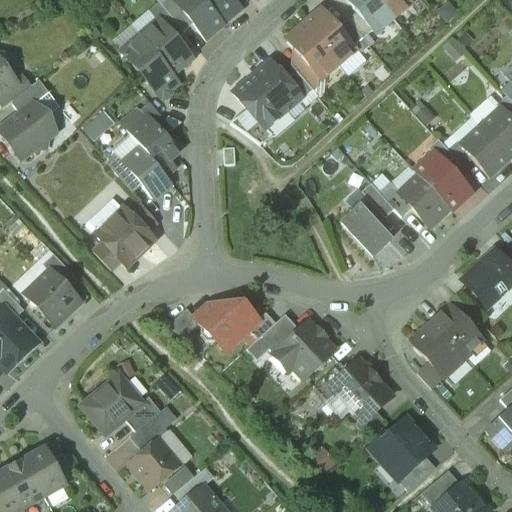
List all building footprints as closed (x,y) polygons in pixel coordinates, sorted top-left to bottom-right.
[(167,0),(159,7),(181,32),(183,35),(192,27),(170,1),(171,0),(170,0),(167,0)] [(170,0),(171,0),(170,1),(192,27),(205,42),(223,27),(200,0),(170,0)] [(231,0),(200,0),(223,27),(241,11),(231,0)] [(392,23),(373,0),(341,0),(355,16),(370,34),(378,35),(392,23)] [(373,0),(392,23),(406,11),(407,3),(404,0),(373,0)] [(157,23),(171,40),(181,32),(159,7),(157,5),(147,14),(156,24),(157,23)] [(352,49),(322,14),(316,19),(309,20),(301,26),(337,69),(351,57),(352,49)] [(361,42),(370,34),(355,16),(346,23),(361,42)] [(171,40),(157,23),(156,24),(139,39),(171,77),(180,69),(184,70),(189,66),(189,61),(171,40)] [(337,69),(301,26),(293,33),(291,40),(285,45),(300,62),(316,80),(323,81),(337,69)] [(171,77),(139,39),(121,54),(160,101),(164,101),(169,97),(169,93),(178,85),(171,77)] [(2,56),(0,55),(0,97),(15,86),(14,85),(5,73),(7,71),(8,63),(2,56)] [(315,91),(316,80),(300,62),(291,70),(295,75),(311,93),(311,94),(315,91)] [(285,84),(269,65),(232,96),(246,112),(263,132),(264,131),(298,102),(299,101),(285,84)] [(299,104),(311,93),(295,75),(285,84),(299,101),(298,102),(299,104)] [(9,106),(30,90),(22,79),(14,85),(15,86),(0,97),(0,108),(2,111),(9,106)] [(30,90),(9,106),(18,117),(31,107),(32,109),(48,96),(38,84),(30,90)] [(511,105),(511,87),(510,85),(500,93),(505,98),(511,105)] [(511,123),(511,105),(505,98),(496,107),(499,110),(511,123)] [(138,114),(142,118),(143,118),(162,141),(172,133),(148,105),(138,114)] [(18,117),(0,131),(0,137),(19,163),(36,150),(44,151),(48,117),(38,116),(32,109),(31,107),(18,117)] [(511,123),(499,110),(479,129),(508,161),(511,157),(511,123)] [(105,112),(82,130),(92,143),(115,125),(105,112)] [(264,131),(263,132),(246,112),(229,127),(259,149),(271,139),(264,131)] [(162,141),(143,118),(142,118),(125,133),(140,151),(163,179),(171,173),(172,167),(169,164),(175,159),(175,156),(162,141)] [(508,161),(479,129),(458,148),(471,162),(488,180),(508,161)] [(444,168),(453,160),(446,153),(437,142),(427,151),(431,156),(432,155),(444,168)] [(463,170),(471,162),(458,148),(455,144),(446,153),(453,160),(463,170)] [(163,179),(140,151),(122,166),(135,182),(152,202),(170,187),(163,179)] [(444,168),(432,155),(431,156),(412,174),(417,179),(447,213),(450,215),(470,196),(444,168)] [(126,189),(135,182),(122,166),(114,157),(105,165),(126,189)] [(447,213),(417,179),(398,196),(398,197),(411,211),(428,230),(447,213)] [(384,221),(392,213),(378,196),(370,186),(360,195),(366,202),(384,221)] [(400,221),(411,211),(398,197),(398,196),(389,186),(378,196),(392,213),(400,221)] [(384,221),(366,202),(341,224),(372,259),(389,244),(384,238),(392,230),(384,221)] [(129,218),(146,236),(156,226),(140,208),(129,218)] [(129,218),(121,210),(93,237),(101,246),(119,265),(125,271),(153,244),(146,236),(129,218)] [(110,274),(119,265),(101,246),(92,255),(110,274)] [(493,254),(461,284),(485,311),(511,285),(511,274),(501,263),(493,254)] [(511,254),(501,263),(511,274),(511,254)] [(47,274),(48,273),(67,294),(77,284),(52,258),(41,268),(47,274)] [(67,294),(48,273),(47,274),(31,289),(35,294),(27,301),(28,302),(27,308),(31,312),(37,312),(54,329),(71,313),(72,307),(76,303),(67,294)] [(2,311),(13,323),(22,313),(4,294),(0,298),(0,312),(1,313),(2,311)] [(448,309),(470,333),(479,325),(455,298),(445,307),(447,310),(448,309)] [(240,307),(206,308),(193,320),(191,321),(197,327),(200,331),(199,338),(205,344),(214,344),(224,355),(248,334),(257,326),(256,324),(240,307)] [(470,333),(448,309),(447,310),(431,325),(464,362),(482,345),(470,333)] [(1,313),(0,313),(0,369),(5,375),(16,365),(25,357),(25,356),(35,346),(13,323),(2,311),(1,313)] [(197,327),(191,321),(193,320),(185,312),(166,329),(181,342),(197,327)] [(256,324),(257,326),(248,334),(256,343),(258,342),(274,327),(264,316),(256,324)] [(274,327),(258,342),(272,358),(298,334),(284,319),(274,327)] [(431,325),(413,341),(414,351),(427,366),(442,382),(464,362),(431,325)] [(272,358),(271,359),(286,375),(291,371),(302,382),(333,355),(307,326),(298,334),(272,358)] [(390,400),(358,364),(346,375),(335,385),(334,395),(333,396),(360,426),(365,420),(366,421),(374,415),(390,400)] [(335,385),(346,375),(338,366),(312,391),(325,405),(333,396),(334,395),(335,385)] [(430,393),(442,382),(427,366),(415,377),(430,393)] [(117,380),(81,409),(104,437),(122,421),(140,407),(117,380)] [(511,408),(511,391),(498,403),(507,413),(511,408)] [(140,407),(122,421),(134,436),(159,415),(147,400),(140,407)] [(511,408),(507,413),(484,433),(504,456),(511,449),(511,408)] [(382,424),(374,415),(366,421),(365,420),(360,426),(355,430),(364,440),(382,424)] [(383,439),(367,453),(396,485),(432,453),(405,422),(384,441),(383,439)] [(179,469),(157,442),(126,468),(148,494),(179,469)] [(309,458),(316,473),(333,464),(326,449),(309,458)] [(50,464),(43,451),(22,463),(43,501),(65,489),(62,484),(50,464)] [(61,458),(50,464),(62,484),(73,478),(61,458)] [(22,463),(1,475),(21,511),(23,511),(43,501),(22,463)] [(188,466),(162,486),(175,502),(200,481),(188,466)] [(21,511),(1,475),(0,475),(0,511),(21,511)] [(485,511),(463,485),(431,511),(485,511)] [(202,490),(174,511),(219,511),(220,511),(202,490)]
